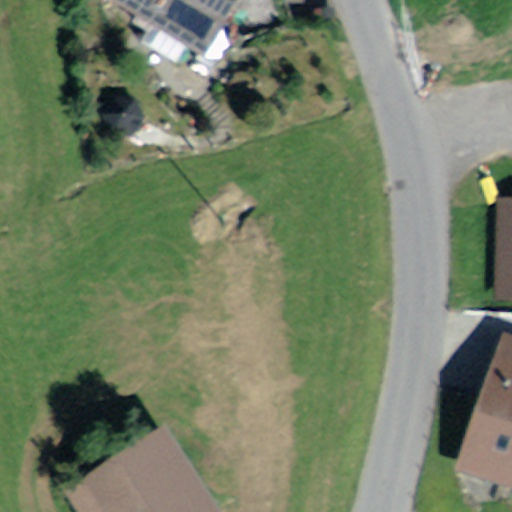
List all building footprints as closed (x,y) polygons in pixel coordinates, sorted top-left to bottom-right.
[(276,0),(136,0),(222,53),(232,35),(243,42),(285,25),(276,0)] [(511,242),(511,209),(504,209),(503,243),(511,242)] [(511,294),(511,242),(503,243),(502,295),(511,294)] [(511,362),(478,461),(511,472),(511,362)] [(194,511),(151,443),(71,494),(82,511),(194,511)]
